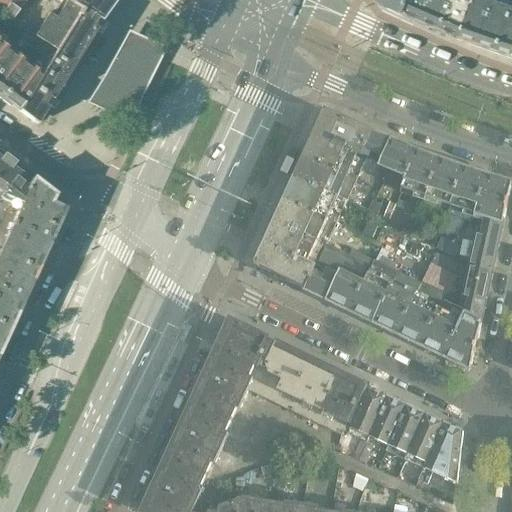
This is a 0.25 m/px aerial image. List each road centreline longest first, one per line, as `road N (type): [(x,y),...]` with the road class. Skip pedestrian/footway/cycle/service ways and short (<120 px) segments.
road 1 (residential): [(488,407),(466,404),(225,288)]
road 2 (primary): [(56,511),(183,256)]
road 3 (primary): [(114,263),(2,511)]
road 4 (residential): [(277,55),(371,104),(511,156)]
road 5 (residential): [(117,511),(225,288)]
road 6 (primary): [(183,256),(277,55)]
road 7 (residential): [(511,83),(307,0)]
road 8 (primary): [(219,23),(135,214)]
road 9 (residential): [(135,214),(0,131)]
